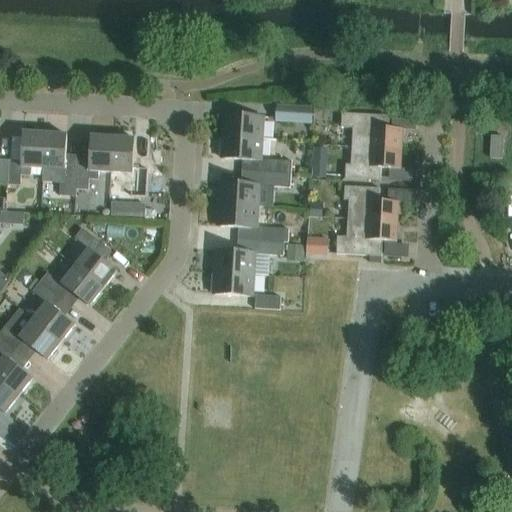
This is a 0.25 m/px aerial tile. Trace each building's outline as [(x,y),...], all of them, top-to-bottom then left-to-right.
[(313,124),(314,108),(278,106),(277,122),(313,124)] [(352,147),(402,150),(403,130),(389,129),(390,117),(342,114),(342,129),(353,129),(352,147)] [(226,115),(225,137),(262,140),(263,118),(226,115)] [(0,135),(0,132),(0,131),(0,212),(2,213),(7,213),(9,180),(0,179),(0,135)] [(44,169),(46,134),(24,133),(22,162),(11,162),(10,186),(21,186),(22,176),(31,177),(32,169),(44,169)] [(77,190),(78,166),(66,165),(68,135),(46,134),(44,169),(56,170),(56,178),(61,178),(60,197),(77,198),(77,190)] [(99,173),(112,173),(114,138),(92,137),(90,166),(78,166),(77,190),(103,192),(103,186),(99,180),(99,173)] [(262,140),(225,137),(223,160),(260,162),(262,140)] [(504,159),(505,137),(492,137),(491,159),(504,159)] [(114,138),(112,173),(124,174),(124,182),(133,182),(132,197),(147,198),(148,170),(134,169),(136,139),(114,138)] [(401,170),(402,150),(352,147),(351,166),(347,166),(346,179),(381,181),(382,169),(401,170)] [(292,175),(292,162),(265,160),(264,173),(292,175)] [(264,186),(291,188),(292,175),(264,173),(264,186)] [(221,205),(258,208),(259,185),(222,183),(221,205)] [(348,219),(398,222),(399,202),(380,201),(381,189),(345,187),(345,200),(349,201),(348,219)] [(311,204),(311,217),(323,218),(324,204),(311,204)] [(258,208),(221,205),(219,227),(256,230),(258,208)] [(2,213),(1,225),(14,226),(14,214),(7,213),(2,213)] [(397,242),(398,222),(348,219),(347,238),(338,237),(337,255),(382,257),(383,242),(397,242)] [(290,230),(261,228),(260,241),(285,243),(289,243),(290,230)] [(90,250),(77,268),(104,290),(118,272),(95,254),(102,244),(84,230),(76,239),(90,250)] [(260,241),(259,255),(284,257),(285,243),(260,241)] [(289,246),(288,262),(305,263),(306,246),(289,246)] [(217,273),(254,275),(255,253),(218,251),(217,273)] [(41,283),(60,298),(67,289),(91,307),(104,290),(77,268),(63,285),(49,274),(41,283)] [(252,298),(254,275),(217,273),(215,295),(252,298)] [(48,304),(35,321),(62,343),(76,326),(53,307),(60,298),(41,283),(34,293),(48,304)] [(280,310),(281,297),(257,296),(256,309),(280,310)] [(62,343),(35,321),(20,310),(0,335),(0,337),(18,352),(25,342),(49,361),(62,343)] [(18,352),(0,337),(0,353),(6,358),(0,364),(0,380),(20,397),(34,379),(11,361),(18,352)] [(20,397),(0,380),(0,409),(6,414),(20,397)]
